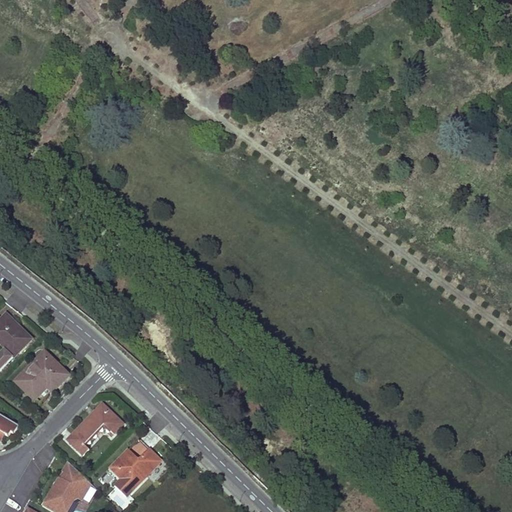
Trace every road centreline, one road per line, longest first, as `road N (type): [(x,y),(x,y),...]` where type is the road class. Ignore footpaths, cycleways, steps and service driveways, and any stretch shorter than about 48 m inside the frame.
road 1 (tertiary): [(272,511),(116,360)]
road 2 (residential): [(3,466),(116,360)]
road 3 (tertiary): [(116,360),(0,264)]
